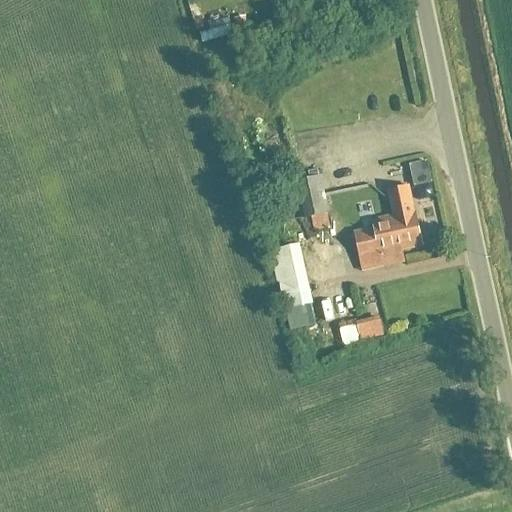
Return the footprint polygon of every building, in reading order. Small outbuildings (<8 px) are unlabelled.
[(201,33),(204,43),(219,39),(235,35),(229,18),(209,24),(211,30),(201,33)] [(295,181),(300,200),(288,203),(280,205),(284,223),(304,219),(304,215),(328,209),(320,175),(295,181)] [(414,210),(409,186),(389,190),(394,214),(391,215),(399,250),(423,245),(415,210),(414,210)] [(251,200),(257,198),(254,188),(248,190),(251,200)] [(399,250),(391,215),(372,219),(373,227),(354,231),(360,258),(399,250)] [(279,281),(286,309),(310,304),(304,275),(279,281)]
